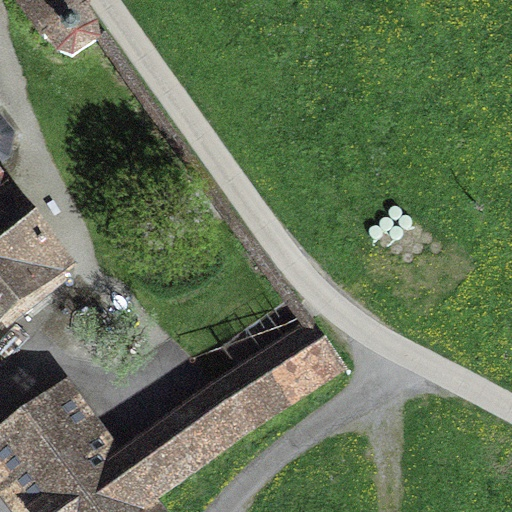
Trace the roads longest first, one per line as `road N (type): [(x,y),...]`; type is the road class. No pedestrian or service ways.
road 1 (unclassified): [(104,0),(296,276),(401,360)]
road 2 (unclassified): [(224,511),(401,360)]
road 3 (unclassified): [(401,360),(511,411)]
